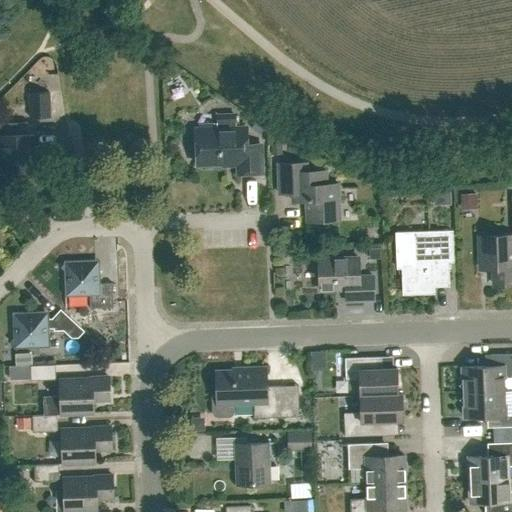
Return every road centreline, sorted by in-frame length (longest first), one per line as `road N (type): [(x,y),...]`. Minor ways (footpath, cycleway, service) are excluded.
road 1 (residential): [(168,352),(201,339),(430,330)]
road 2 (residential): [(436,511),(430,330)]
road 3 (residential): [(152,511),(148,396),(168,352)]
road 4 (residential): [(143,223),(146,328),(168,352)]
road 5 (residential): [(143,223),(263,221)]
